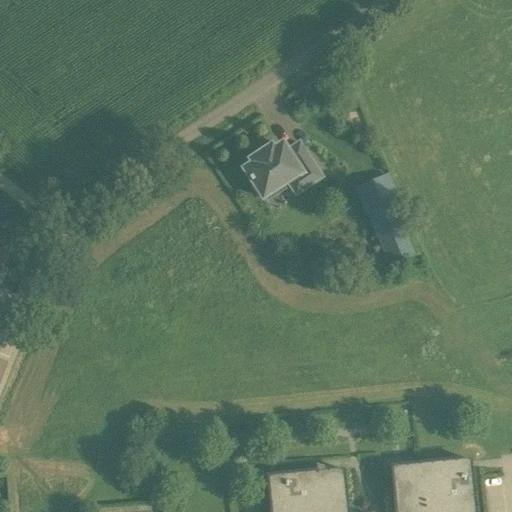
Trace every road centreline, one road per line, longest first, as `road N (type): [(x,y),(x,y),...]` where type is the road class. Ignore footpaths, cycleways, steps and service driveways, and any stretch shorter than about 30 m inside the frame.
road 1 (unclassified): [(58,235),(98,196),(384,0)]
road 2 (residential): [(0,358),(58,235)]
